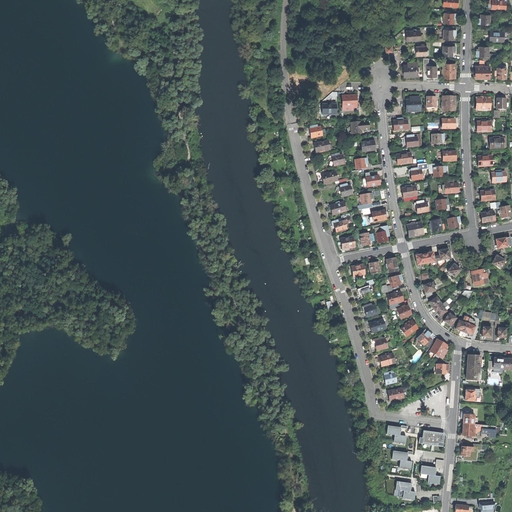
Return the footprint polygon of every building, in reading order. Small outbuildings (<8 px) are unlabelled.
[(506,0),(488,0),(488,4),(488,9),(492,9),(492,8),(506,9),(506,0)] [(480,19),(478,19),(478,22),(477,24),(490,25),(490,15),(492,15),(492,12),(481,12),(481,14),(480,14),(480,19)] [(444,23),(454,23),(454,18),(457,18),(457,16),(457,13),(445,13),(444,23)] [(456,30),(455,30),(455,26),(444,26),(444,30),(443,38),(443,39),(453,40),(453,35),(456,35),(456,33),(456,30)] [(497,31),(490,31),(490,36),(490,41),(504,41),(504,32),(500,31),(500,29),(497,29),(497,31)] [(407,41),(420,40),(420,30),(406,31),(406,36),(407,41)] [(416,52),(416,56),(427,55),(426,46),(415,46),(416,52)] [(443,46),(443,56),(452,56),(452,51),(455,51),(455,48),(455,46),(443,46)] [(476,57),(488,57),(488,47),(479,47),(478,52),(476,52),(476,54),(476,57)] [(423,58),(423,71),(427,71),(427,77),(437,77),(437,74),(440,74),(440,71),(437,70),(437,66),(431,66),(431,64),(428,64),(429,58),(423,58)] [(405,76),(417,76),(417,71),(417,65),(416,62),(408,63),(408,65),(404,65),(404,71),(405,76)] [(449,77),(454,77),(455,64),(443,64),(443,69),(442,69),(442,72),(443,72),(443,77),(449,77)] [(489,78),(489,67),(484,67),(484,65),(481,65),(481,67),(476,67),(476,72),(476,78),(489,78)] [(501,79),(506,79),(507,68),(497,68),(497,79),(501,79)] [(342,97),(343,110),(352,109),(351,107),(355,106),(355,101),(354,96),(342,97)] [(476,103),(476,109),(489,109),(489,98),(485,98),(485,96),(481,96),(481,98),(476,98),(476,103)] [(407,111),(420,111),(419,97),(410,98),(410,100),(407,100),(407,105),(407,111)] [(426,108),(435,108),(435,97),(430,97),(426,97),(426,108)] [(443,110),(454,110),(454,97),(448,97),(443,97),(443,102),(441,102),(441,105),(443,105),(443,110)] [(496,109),(506,109),(506,98),(500,98),(496,98),(496,109)] [(336,104),(336,102),(331,102),(328,102),(328,104),(322,104),(322,115),(336,115),(336,104)] [(407,130),(406,120),(402,120),(402,118),(396,119),(397,121),(393,121),(393,126),(394,131),(407,130)] [(450,120),(450,118),(445,118),(445,120),(441,120),(441,128),(454,128),(454,124),(454,120),(450,120)] [(490,122),(486,122),(486,120),(480,120),(480,122),(476,122),(476,127),(476,132),(490,132),(490,122)] [(352,133),(361,133),(361,130),(368,130),(367,122),(363,122),(351,123),(352,133)] [(311,138),(321,136),(320,127),(317,128),(317,125),(310,127),(310,129),(309,129),(310,133),(311,138)] [(431,144),(441,144),(441,139),(444,139),(443,136),(443,134),(431,134),(431,144)] [(406,143),(407,147),(417,146),(416,137),(414,137),(413,135),(407,136),(407,138),(406,139),(406,143)] [(493,139),(489,139),(489,149),(503,148),(503,138),(499,138),(499,137),(493,137),(493,139)] [(332,151),(332,149),(330,149),(327,141),(314,144),(315,148),(316,153),(313,153),(313,155),(332,151)] [(362,151),(374,149),(374,145),(373,141),(370,142),(364,143),(361,143),(362,151)] [(443,161),(455,160),(455,156),(455,152),(450,152),(450,151),(445,151),(445,152),(442,152),(443,161)] [(333,161),(334,166),(344,163),(342,155),(340,155),(339,153),(332,155),(333,157),(332,158),(333,161)] [(397,160),(398,165),(411,163),(410,153),(396,155),(397,160)] [(479,156),(477,156),(477,161),(478,166),(491,165),(491,164),(495,164),(495,160),(491,160),(491,155),(487,156),(487,154),(479,154),(479,156)] [(356,170),(365,168),(364,163),(367,163),(367,160),(367,158),(354,160),(356,170)] [(432,173),(432,176),(433,176),(433,177),(443,177),(442,172),(445,172),(445,169),(445,167),(438,167),(438,164),(428,164),(428,167),(428,169),(431,169),(431,173),(432,173)] [(411,176),(411,180),(422,179),(420,170),(418,171),(418,168),(411,169),(411,171),(410,171),(411,176)] [(323,184),(337,180),(335,171),(321,175),(322,179),(323,184)] [(491,182),(505,181),(504,172),(501,172),(501,171),(492,171),(492,173),(490,173),(491,177),(491,182)] [(374,177),(374,175),(369,176),(370,178),(366,178),(362,179),(363,187),(367,187),(379,185),(378,180),(378,176),(374,177)] [(352,194),(350,186),(347,186),(346,184),(346,181),(335,184),(336,188),(338,188),(339,191),(340,191),(341,193),(342,196),(352,194)] [(456,184),(452,184),(452,182),(448,183),(448,184),(444,185),(444,186),(441,186),(442,193),(445,193),(457,192),(457,187),(456,184)] [(281,184),(275,185),(277,192),(283,191),(281,184)] [(402,193),(403,198),(417,196),(416,195),(415,187),(415,186),(401,188),(402,193)] [(480,196),(480,201),(494,200),(493,190),(489,190),(482,191),(480,191),(480,196)] [(372,193),(360,195),(361,205),(358,206),(359,210),(362,209),(369,208),(369,204),(371,203),(370,198),(372,198),(372,196),(372,193)] [(447,199),(435,200),(436,210),(446,209),(446,210),(449,210),(447,199)] [(417,213),(427,212),(426,203),(423,203),(423,201),(416,202),(417,205),(416,205),(416,209),(417,213)] [(331,211),(332,215),(346,211),(343,202),(330,206),(331,211)] [(487,204),(488,210),(492,209),(492,210),(484,212),(484,213),(480,214),(481,218),(482,222),(498,219),(496,209),(495,203),(487,204)] [(499,208),(500,211),(498,211),(499,216),(501,215),(501,218),(506,217),(511,216),(509,206),(499,208)] [(382,209),(372,211),(373,213),(372,213),(372,217),(369,218),(370,222),(373,221),(385,219),(384,215),(384,211),(382,211),(382,209)] [(341,219),(334,221),(331,222),(332,225),(333,228),(335,227),(336,232),(346,229),(344,221),(345,221),(346,224),(351,222),(350,217),(349,214),(341,216),(342,219),(341,219)] [(459,217),(447,219),(449,229),(453,228),(458,227),(458,226),(460,225),(459,217)] [(430,221),(432,232),(437,231),(441,230),(439,220),(430,221)] [(409,236),(422,234),(420,223),(415,224),(415,223),(411,223),(412,225),(407,226),(408,231),(409,236)] [(387,241),(386,236),(389,236),(388,231),(387,226),(379,227),(380,229),(375,230),(376,233),(378,243),(383,242),(387,241)] [(360,235),(362,246),(366,245),(370,244),(369,240),(371,240),(370,236),(368,236),(368,235),(368,234),(360,235)] [(349,248),(355,247),(353,236),(340,239),(342,250),(349,248)] [(507,247),(505,238),(501,239),(496,240),(497,248),(507,247)] [(438,251),(439,256),(436,256),(437,261),(438,265),(439,269),(446,264),(445,259),(449,258),(447,249),(443,250),(438,251)] [(427,253),(423,254),(425,263),(430,262),(431,266),(438,265),(437,261),(436,256),(433,257),(432,252),(427,253)] [(419,255),(415,256),(417,265),(425,263),(423,254),(419,255)] [(491,264),(500,268),(504,260),(498,257),(496,256),(494,260),(491,264)] [(387,260),(389,272),(397,270),(395,258),(390,259),(387,260)] [(379,270),(381,269),(380,265),(378,265),(378,262),(373,263),(369,264),(371,274),(380,272),(379,270)] [(356,265),(355,265),(355,266),(351,267),(353,277),(364,275),(362,265),(358,266),(358,264),(356,265)] [(447,271),(454,277),(460,269),(456,266),(453,264),(447,271)] [(472,272),(474,285),(488,282),(486,273),(483,274),(482,270),(476,271),(472,272)] [(401,284),(403,284),(401,278),(400,275),(389,278),(391,288),(401,285),(401,284)] [(361,299),(374,295),(371,285),(374,284),(373,280),(366,282),(367,286),(357,289),(359,294),(361,299)] [(431,291),(434,290),(432,282),(423,285),(424,289),(425,293),(426,297),(432,294),(431,291)] [(389,305),(403,301),(401,296),(400,292),(399,292),(398,291),(393,293),(394,294),(386,296),(389,305)] [(433,309),(441,304),(436,297),(428,302),(431,306),(433,309)] [(327,312),(335,309),(332,302),(324,304),(327,312)] [(365,312),(367,317),(377,313),(374,305),(372,306),(371,303),(364,306),(365,308),(364,309),(365,312)] [(446,311),(441,304),(433,309),(435,313),(438,317),(446,311)] [(400,319),(411,314),(408,310),(407,306),(404,307),(404,306),(400,308),(401,309),(397,311),(400,319)] [(477,318),(482,319),(490,320),(495,321),(499,321),(500,314),(495,314),(491,313),(483,312),(479,311),(477,318)] [(456,319),(449,313),(443,320),(446,323),(450,326),(450,327),(452,329),(457,320),(456,319)] [(463,320),(464,320),(464,322),(458,320),(455,329),(459,331),(464,332),(467,323),(469,318),(464,316),(463,320)] [(372,333),(386,329),(383,319),(380,320),(374,322),(369,324),(370,328),(372,333)] [(400,329),(406,337),(417,329),(414,324),(411,321),(400,329)] [(472,335),(475,326),(467,323),(464,332),(468,334),(472,335)] [(503,324),(503,328),(497,328),(497,337),(501,337),(506,338),(506,328),(506,324),(503,324)] [(486,336),(491,337),(491,327),(482,327),(482,336),(486,336)] [(429,347),(432,343),(433,341),(430,339),(430,338),(428,336),(427,335),(428,333),(425,330),(416,339),(424,345),(425,344),(429,347)] [(382,340),(382,338),(374,340),(372,340),(374,345),(375,345),(376,348),(377,350),(387,348),(385,339),(382,340)] [(435,344),(431,352),(428,356),(433,359),(435,354),(442,358),(447,351),(444,349),(446,346),(441,343),(437,341),(435,344)] [(380,362),(382,366),(395,363),(393,354),(388,355),(388,353),(384,355),(384,356),(379,358),(380,362)] [(511,357),(511,358),(511,354),(509,354),(508,359),(506,359),(503,359),(503,369),(511,369),(511,357)] [(484,360),(479,359),(479,356),(468,356),(467,361),(467,368),(477,368),(478,368),(484,369),(484,360)] [(493,370),(493,372),(502,373),(503,369),(503,359),(498,359),(494,358),(494,361),(488,361),(487,369),(493,370)] [(436,364),(436,374),(445,374),(446,370),(448,370),(448,367),(448,365),(436,364)] [(467,374),(466,380),(476,381),(479,381),(480,369),(478,369),(478,368),(477,368),(467,368),(467,374)] [(394,375),(396,374),(395,371),(382,374),(382,377),(384,376),(385,380),(386,385),(396,382),(394,375)] [(388,395),(390,401),(403,398),(401,388),(388,392),(388,395)] [(465,391),(465,396),(465,401),(481,402),(481,397),(480,397),(481,390),(470,389),(470,391),(465,391)] [(461,411),(460,414),(460,419),(463,419),(463,424),(473,424),(474,414),(468,413),(468,412),(461,411)] [(496,426),(473,424),(463,424),(463,429),(462,435),(466,435),(466,438),(474,438),(474,436),(474,435),(476,435),(477,430),(485,430),(485,437),(495,438),(495,431),(496,426)] [(399,435),(400,435),(401,428),(407,429),(407,426),(401,425),(401,428),(387,426),(387,431),(391,432),(390,435),(394,435),(393,441),(397,441),(397,443),(405,444),(406,436),(399,435)] [(423,431),(422,436),(421,444),(431,445),(431,451),(433,451),(434,446),(437,446),(438,444),(443,444),(444,435),(432,433),(432,432),(423,431)] [(468,447),(468,444),(462,444),(462,447),(461,451),(461,456),(465,456),(465,460),(476,461),(477,450),(481,450),(481,448),(481,445),(473,444),(473,447),(469,447),(468,447)] [(407,454),(412,455),(413,452),(407,451),(407,453),(392,451),(392,456),(396,457),(396,460),(400,460),(399,467),(403,467),(402,469),(410,470),(411,462),(406,461),(407,454)] [(436,460),(435,466),(435,468),(421,466),(420,471),(424,471),(424,475),(428,475),(427,481),(431,482),(431,483),(439,485),(440,476),(435,476),(436,468),(443,469),(444,467),(444,461),(436,460)] [(396,481),(395,486),(400,487),(399,490),(403,491),(402,497),(406,498),(406,499),(414,500),(415,492),(410,491),(411,481),(408,481),(408,483),(396,481)] [(492,511),(494,503),(494,498),(479,499),(479,506),(481,506),(481,509),(481,511),(492,511)]
